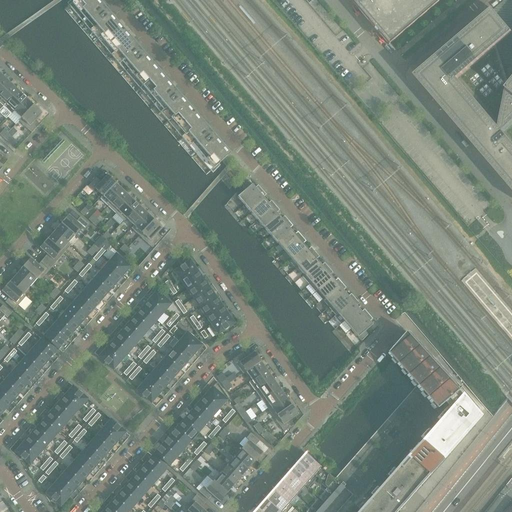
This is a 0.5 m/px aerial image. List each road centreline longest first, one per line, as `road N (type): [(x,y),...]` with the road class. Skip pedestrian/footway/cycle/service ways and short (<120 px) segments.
road 1 (residential): [(320,414),(383,342),(387,325),(110,0)]
road 2 (residential): [(188,229),(0,441)]
road 3 (residential): [(511,215),(331,0)]
road 4 (residential): [(78,511),(207,365),(258,327)]
road 5 (residential): [(0,265),(104,148)]
road 6 (residential): [(235,511),(320,414)]
road 7 (residential): [(258,327),(188,229)]
